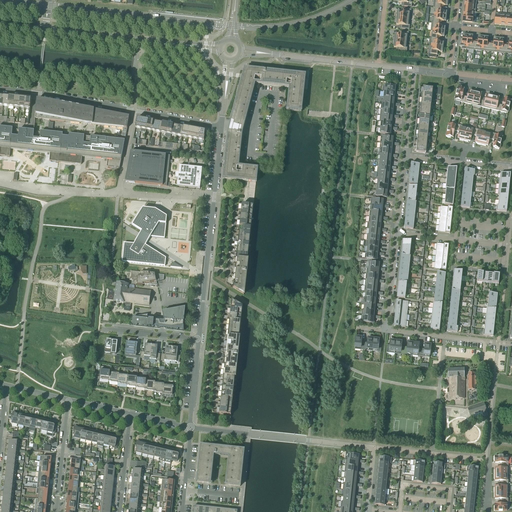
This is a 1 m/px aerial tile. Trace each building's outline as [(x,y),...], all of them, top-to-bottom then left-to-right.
[(434,0),(433,8),(442,9),(442,6),(447,6),(448,2),(434,0)] [(435,8),(434,16),(446,17),(446,12),(442,12),(442,9),(433,8),(435,8)] [(396,15),(395,19),(410,20),(411,10),(402,10),(402,13),(397,12),(397,15),(396,15)] [(431,23),(440,24),(441,21),(445,22),(446,17),(434,16),(433,23),(431,23)] [(410,20),(395,19),(395,22),(396,22),(396,25),(401,26),(400,29),(409,30),(410,20)] [(431,23),(431,31),(444,33),(445,28),(440,27),(440,24),(431,23)] [(430,39),(439,40),(439,37),(444,37),(444,33),(431,31),(432,32),(431,39),(430,39)] [(393,37),(393,41),(408,43),(409,33),(400,32),(400,35),(395,35),(395,38),(393,37)] [(461,49),(466,50),(468,36),(463,35),(462,40),(460,40),(459,47),(462,47),(461,49)] [(466,50),(474,50),(475,41),(472,41),(472,36),(468,36),(466,50)] [(474,50),(482,51),(483,38),(478,37),(478,42),(475,41),(474,50)] [(482,51),(489,52),(490,43),(487,43),(488,38),(483,38),(482,51)] [(430,39),(429,47),(443,48),(443,43),(438,43),(439,40),(430,39)] [(489,52),(497,53),(499,39),(494,39),(493,43),(490,43),(489,52)] [(497,53),(505,54),(506,45),(503,44),(503,40),(499,39),(497,53)] [(408,43),(393,41),(392,45),(394,45),(394,48),(398,48),(398,51),(407,52),(408,43)] [(443,48),(429,47),(428,49),(429,49),(428,55),(430,55),(429,58),(436,58),(436,55),(437,56),(437,52),(442,53),(443,48)] [(245,69),(236,103),(248,106),(252,89),(254,83),(256,83),(257,71),(245,69)] [(305,76),(257,71),(256,83),(261,84),(280,86),(285,86),(291,87),(288,110),(301,112),(305,76)] [(454,101),(463,103),(465,97),(462,96),(463,90),(462,90),(462,88),(458,87),(454,101)] [(463,103),(472,105),(475,92),(471,90),(471,92),(469,91),(467,98),(465,97),(463,103)] [(472,105),(481,107),(482,101),(480,101),(481,94),(479,94),(480,93),(475,92),(472,105)] [(481,107),(490,110),(493,96),(489,95),(488,96),(487,95),(485,102),(482,101),(481,107)] [(490,110),(498,112),(500,105),(497,105),(499,98),(497,98),(497,97),(493,96),(490,110)] [(500,105),(498,112),(507,114),(511,100),(506,99),(506,100),(504,100),(503,106),(500,105)] [(123,129),(122,133),(125,133),(126,133),(129,117),(46,101),(37,100),(35,119),(123,129)] [(248,106),(236,103),(234,111),(233,119),(232,126),(242,129),(248,106)] [(151,131),(160,133),(162,123),(153,122),(151,131)] [(454,131),(457,132),(458,126),(455,125),(455,126),(449,125),(446,137),(450,138),(451,137),(452,138),(454,131)] [(459,140),(463,141),(467,128),(458,126),(457,132),(459,132),(458,139),(459,139),(459,140)] [(0,156),(9,157),(11,146),(12,136),(13,129),(0,127),(0,147),(0,156)] [(471,135),(474,136),(476,130),(467,128),(463,141),(468,143),(468,141),(470,142),(471,135)] [(60,163),(62,137),(63,134),(41,132),(40,139),(33,139),(34,131),(19,130),(18,137),(12,136),(11,146),(17,147),(17,149),(50,153),(49,161),(60,163)] [(477,145),(481,146),(484,132),(484,133),(478,132),(479,130),(476,130),(474,136),(477,137),(475,143),(477,143),(477,145)] [(238,156),(240,136),(241,134),(228,132),(223,179),(246,182),(256,183),(257,170),(237,168),(237,165),(238,156)] [(489,139),(492,140),(493,134),(484,132),(481,146),(486,147),(486,146),(487,146),(489,139)] [(493,134),(492,140),(494,141),(493,147),(495,148),(494,149),(499,150),(502,136),(493,134)] [(81,165),(82,156),(84,137),(69,135),(69,138),(62,137),(60,163),(81,165)] [(84,137),(82,156),(107,159),(106,168),(119,169),(125,141),(125,140),(126,136),(125,136),(122,136),(121,141),(84,137)] [(160,186),(167,187),(167,186),(168,175),(170,175),(171,173),(168,173),(169,164),(172,164),(173,161),(169,160),(170,156),(164,155),(161,155),(147,154),(142,153),(140,153),(131,152),(125,183),(125,182),(130,183),(135,184),(135,183),(160,186)] [(177,186),(185,187),(195,188),(200,189),(201,177),(201,176),(202,169),(187,167),(179,166),(178,174),(176,173),(175,179),(178,179),(177,186)] [(124,243),(122,262),(165,267),(166,258),(160,254),(158,255),(157,254),(156,254),(155,252),(145,246),(150,237),(164,239),(167,217),(163,215),(161,213),(155,210),(142,209),(133,225),(132,226),(141,232),(140,234),(134,244),(124,243)] [(132,272),(131,279),(133,279),(133,281),(136,280),(137,280),(137,283),(137,286),(142,286),(143,285),(156,282),(155,274),(132,272)] [(245,278),(234,276),(233,289),(244,295),(244,293),(245,278)] [(128,285),(116,283),(115,290),(114,302),(124,303),(124,302),(125,303),(125,305),(124,305),(124,310),(130,311),(130,306),(131,303),(149,306),(150,299),(151,292),(128,288),(128,285)] [(232,300),(231,309),(235,310),(238,310),(242,311),(242,309),(242,307),(235,303),(232,300)] [(137,326),(155,328),(159,328),(159,329),(161,329),(162,329),(165,329),(172,330),(177,331),(178,332),(178,330),(183,331),(183,330),(183,326),(184,324),(185,324),(185,321),(185,320),(185,315),(185,308),(162,313),(164,321),(158,321),(147,320),(147,318),(148,315),(133,318),(132,326),(133,326),(136,327),(137,327),(137,326)] [(373,317),(361,316),(361,322),(369,323),(369,324),(373,325),(374,319),(373,319),(373,317)] [(355,350),(363,351),(364,343),(361,343),(362,338),(356,338),(355,350)] [(363,351),(372,352),(373,339),(368,339),(367,343),(364,343),(363,351)] [(373,339),(372,352),(378,352),(381,353),(382,345),(381,345),(378,345),(379,340),(373,339)] [(111,352),(111,354),(116,354),(117,341),(111,341),(111,340),(106,340),(105,351),(111,352)] [(386,353),(395,354),(396,342),(390,341),(390,346),(387,346),(387,345),(386,353)] [(395,354),(403,355),(404,347),(401,347),(402,342),(396,342),(395,354)] [(125,355),(130,356),(136,357),(136,355),(137,353),(136,353),(137,344),(126,343),(125,355)] [(403,355),(412,356),(413,344),(408,343),(407,348),(404,347),(403,355)] [(412,356),(421,357),(421,349),(418,349),(419,344),(413,344),(412,356)] [(421,349),(421,357),(429,358),(431,346),(425,345),(424,350),(421,349)] [(106,369),(106,368),(101,367),(100,371),(100,377),(100,380),(109,381),(108,382),(109,382),(110,372),(110,369),(106,369)] [(464,369),(448,369),(448,378),(449,378),(449,380),(449,399),(464,399),(464,376),(464,369)] [(117,384),(118,384),(119,374),(110,373),(110,372),(109,382),(118,383),(117,384)] [(475,390),(475,386),(478,386),(478,381),(478,377),(475,377),(475,373),(468,373),(468,381),(468,390),(475,390)] [(126,386),(127,386),(128,376),(119,375),(119,374),(118,384),(127,385),(126,386)] [(136,388),(137,378),(128,377),(128,376),(127,386),(136,387),(136,388)] [(145,390),(146,380),(137,379),(137,378),(136,388),(145,389),(145,390)] [(154,393),(155,382),(146,381),(146,380),(145,390),(154,391),(154,393)] [(163,395),(164,384),(155,383),(155,382),(154,393),(163,394),(163,395)] [(164,384),(163,395),(164,395),(172,396),(173,392),(173,386),(164,385),(164,384)] [(468,409),(467,409),(470,416),(472,421),(476,420),(474,415),(482,412),(484,417),(488,416),(486,411),(484,404),(468,409)] [(12,424),(18,425),(20,415),(18,415),(19,414),(13,412),(12,415),(12,418),(13,418),(12,424)] [(18,425),(23,426),(26,416),(22,415),(22,416),(20,415),(18,425)] [(23,426),(29,428),(32,418),(30,418),(30,417),(26,416),(23,426)] [(34,432),(35,429),(38,418),(34,417),(33,418),(32,418),(29,428),(29,431),(34,432)] [(35,429),(41,431),(43,421),(42,420),(42,419),(38,418),(35,429)] [(41,431),(47,432),(50,421),(45,420),(45,421),(43,421),(41,431)] [(50,421),(47,432),(51,433),(54,434),(55,429),(54,429),(55,424),(54,423),(54,422),(50,421)] [(74,438),(80,439),(82,430),(81,429),(81,428),(75,427),(74,430),(74,433),(75,433),(74,438)] [(80,439),(86,441),(88,430),(84,429),(84,430),(82,430),(80,439)] [(86,441),(92,442),(94,433),(92,432),(92,431),(88,430),(86,441)] [(92,442),(97,444),(100,433),(96,432),(95,433),(94,433),(92,442)] [(103,445),(106,435),(104,435),(104,434),(100,433),(97,444),(97,446),(103,448),(103,445)] [(103,445),(109,446),(112,436),(107,435),(107,436),(106,435),(103,445)] [(112,436),(109,446),(113,447),(113,448),(116,449),(117,443),(116,443),(117,438),(116,438),(116,436),(112,436)] [(136,453),(142,454),(144,444),(143,444),(143,443),(137,441),(137,444),(136,447),(137,447),(136,453)] [(142,454),(148,456),(150,445),(146,444),(146,445),(144,444),(142,454)] [(148,456),(154,457),(156,447),(154,447),(155,446),(150,445),(148,456)] [(154,457),(159,458),(162,447),(158,446),(157,447),(156,447),(154,457)] [(200,450),(197,482),(209,483),(212,455),(230,457),(227,486),(240,487),(244,451),(201,446),(200,449),(200,450)] [(159,461),(164,463),(168,450),(166,449),(166,448),(162,447),(159,458),(159,461)] [(168,450),(164,463),(170,464),(171,461),(174,450),(169,449),(169,450),(168,450)] [(178,451),(174,450),(171,461),(175,462),(178,463),(179,458),(178,458),(179,453),(178,452),(178,451)] [(502,463),(502,466),(508,466),(508,457),(494,457),(494,462),(495,462),(495,463),(502,463)] [(494,471),(494,475),(508,475),(506,475),(506,469),(508,469),(508,466),(502,466),(502,469),(495,469),(495,471),(494,471)] [(501,481),(501,484),(508,484),(508,475),(494,475),(494,480),(495,480),(495,481),(501,481)] [(494,489),(494,493),(508,493),(508,484),(501,484),(501,487),(495,487),(495,489),(494,489)] [(501,499),(501,502),(508,502),(508,499),(506,499),(506,493),(508,493),(494,493),(494,498),(495,498),(495,499),(501,499)] [(508,502),(501,502),(501,505),(495,505),(495,507),(494,507),(494,511),(506,511),(506,505),(508,505),(508,502)]
